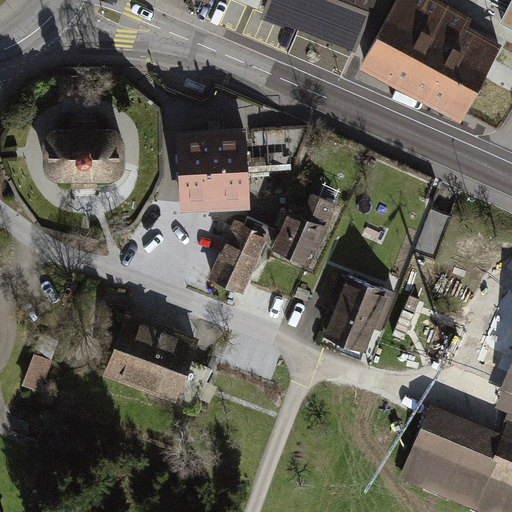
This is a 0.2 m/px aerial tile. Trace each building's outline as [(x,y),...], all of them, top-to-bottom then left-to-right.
[(304,0),(271,0),(267,11),(296,22),(304,0)] [(338,0),(304,0),(296,22),(326,33),(338,0)] [(373,0),(338,0),(326,33),(356,45),(373,0)] [(397,0),(365,67),(461,113),(500,32),(431,0),(397,0)] [(97,183),(110,183),(120,179),(126,170),(125,144),(120,134),(111,129),(97,129),(97,122),(72,122),(72,129),(57,130),(47,135),(42,144),(43,170),(48,178),(56,183),(72,183),(72,190),(97,190),(97,183)] [(181,129),(183,209),(246,207),(244,127),(181,129)] [(337,206),(304,193),(297,210),(287,207),(267,260),(311,276),(337,206)] [(445,255),(452,212),(430,208),(423,252),(445,255)] [(244,295),(268,235),(229,220),(205,280),(244,295)] [(317,347),(368,365),(395,291),(344,273),(317,347)] [(493,366),(511,373),(511,293),(506,291),(481,352),(496,359),(493,366)] [(122,316),(96,374),(180,411),(206,353),(122,316)] [(36,352),(24,383),(41,389),(53,358),(36,352)] [(511,511),(511,434),(449,408),(414,490),(467,511),(511,511)]
